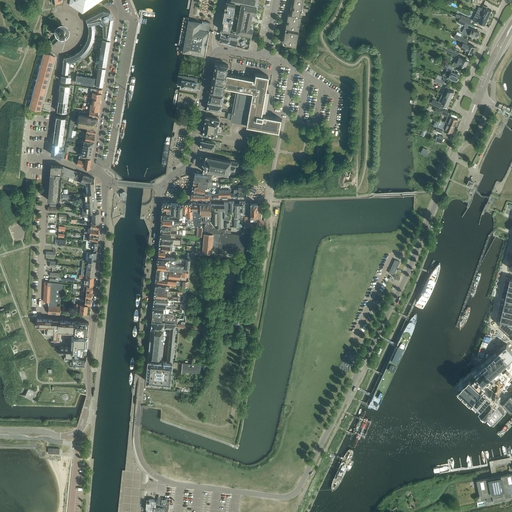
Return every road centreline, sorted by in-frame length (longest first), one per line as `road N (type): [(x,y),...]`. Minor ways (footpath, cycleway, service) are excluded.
road 1 (residential): [(158,188),(135,439),(142,463),(161,480),(285,496),(298,489),(370,348),(477,98)]
road 2 (residential): [(93,320),(38,316),(46,160)]
road 3 (residential): [(46,160),(60,51),(82,34),(76,14),(56,8)]
road 4 (unknown): [(511,276),(503,275),(480,373),(489,402),(511,373)]
road 5 (unclassified): [(95,174),(121,12)]
road 6 (unclassified): [(158,188),(190,157),(215,50)]
road 7 (unclassified): [(93,320),(104,177)]
